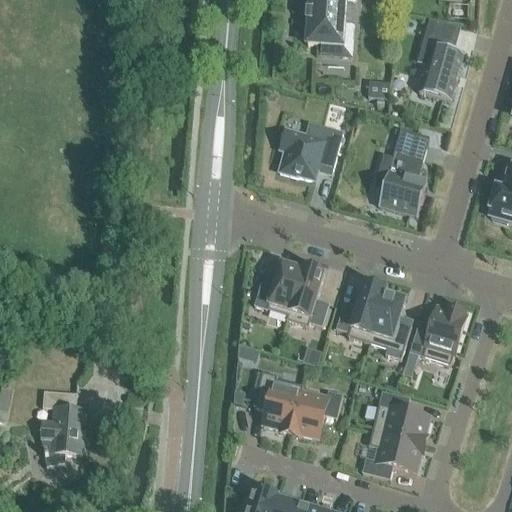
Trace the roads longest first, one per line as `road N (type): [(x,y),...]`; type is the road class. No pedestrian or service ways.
road 1 (tertiary): [(188,511),(211,214)]
road 2 (residential): [(439,268),(511,0)]
road 3 (residential): [(500,285),(434,511)]
road 4 (residential): [(211,214),(439,268)]
road 5 (tertiary): [(211,214),(231,0)]
road 6 (residential): [(423,511),(249,458)]
